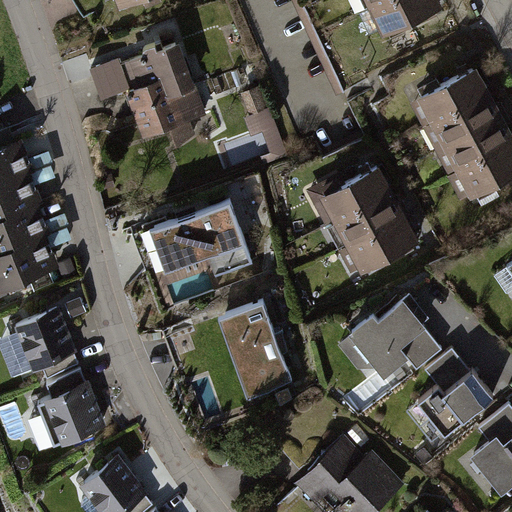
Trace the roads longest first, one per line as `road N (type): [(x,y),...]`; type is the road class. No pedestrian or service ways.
road 1 (residential): [(219,511),(128,363),(57,104),(18,0)]
road 2 (unknown): [(257,0),(313,134)]
